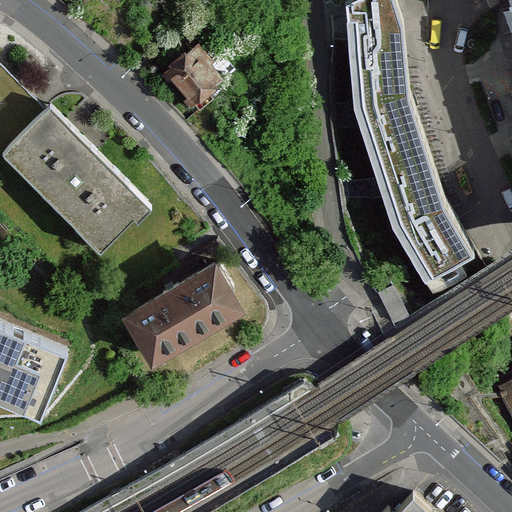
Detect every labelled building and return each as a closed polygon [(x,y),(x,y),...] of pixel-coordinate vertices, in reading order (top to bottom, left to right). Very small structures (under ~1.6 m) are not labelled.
[(193,0),(179,0),(180,0),(189,12),(198,5),(193,0)] [(369,45),(369,62),(397,207),(433,267),(447,278),(473,263),(478,273),(486,266),(435,190),(409,60),(406,0),(351,0),(357,39),(369,45)] [(192,50),(167,71),(201,110),(214,98),(209,92),(220,83),(207,68),(214,63),(206,55),(203,57),(200,60),(192,50)] [(256,102),(254,111),(272,115),(274,106),(256,102)] [(91,144),(51,104),(4,152),(5,153),(10,148),(23,161),(18,167),(87,236),(92,231),(106,244),(100,249),(101,250),(135,216),(132,213),(144,201),(150,207),(152,205),(91,144)] [(164,294),(130,315),(155,357),(240,306),(230,288),(235,285),(222,263),(217,266),(215,264),(180,285),(179,284),(171,288),(164,293),(164,294)] [(395,286),(380,294),(395,323),(410,315),(395,286)] [(0,396),(19,404),(23,395),(45,404),(67,351),(0,323),(0,396)] [(492,388),(511,374),(511,327),(470,356),(492,388)] [(511,422),(511,374),(492,388),(511,422)] [(433,511),(414,494),(396,511),(393,511),(389,507),(383,511),(433,511)]
